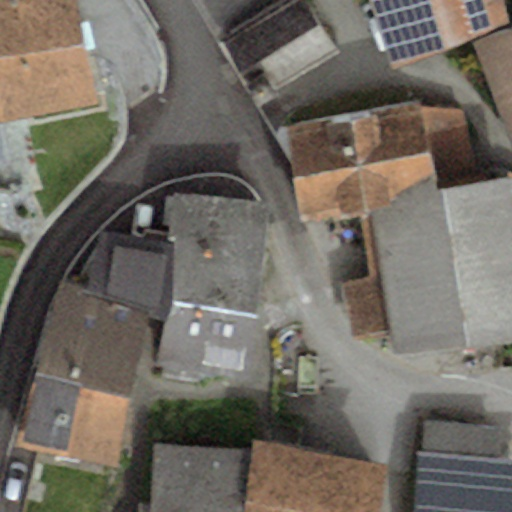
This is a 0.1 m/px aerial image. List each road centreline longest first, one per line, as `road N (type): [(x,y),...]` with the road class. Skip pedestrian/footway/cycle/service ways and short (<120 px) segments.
road 1 (unclassified): [(227,93),(285,199),(357,371),(421,400),(511,402)]
road 2 (residential): [(0,416),(36,299),(72,225),(227,93)]
